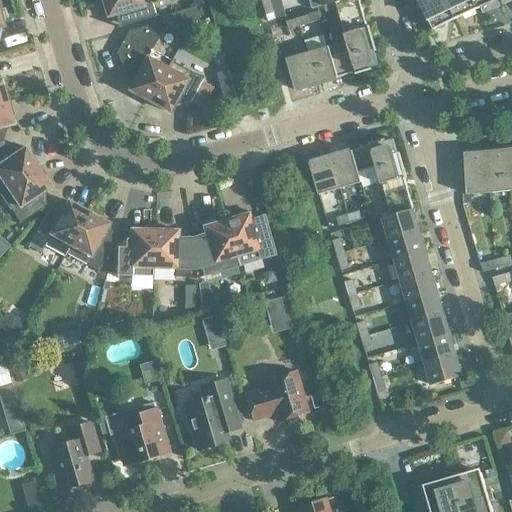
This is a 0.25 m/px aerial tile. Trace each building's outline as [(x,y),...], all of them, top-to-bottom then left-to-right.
[(117,29),(125,26),(153,18),(153,17),(151,17),(148,6),(156,3),(155,0),(101,0),(107,19),(108,18),(115,15),(118,27),(117,27),(117,29)] [(266,16),(274,13),(285,10),(281,0),(265,0),(262,1),(266,16)] [(323,6),(335,3),(335,2),(341,0),(308,0),(312,9),(323,6)] [(341,0),(335,2),(335,3),(349,52),(374,45),(369,26),(367,27),(359,0),(341,0)] [(417,0),(418,2),(433,31),(455,20),(445,0),(417,0)] [(445,0),(455,20),(477,10),(472,0),(445,0)] [(498,0),(472,0),(477,10),(499,0),(498,0)] [(165,32),(182,27),(178,14),(162,18),(165,32)] [(297,19),(299,27),(311,23),(309,15),(297,19)] [(297,19),(286,22),(288,30),(299,27),(297,19)] [(149,102),(171,62),(151,51),(161,34),(158,24),(128,32),(116,55),(117,56),(124,70),(124,72),(125,72),(125,71),(136,77),(129,90),(128,90),(127,91),(149,102)] [(196,62),(212,58),(206,37),(190,41),(196,62)] [(349,52),(332,57),(331,57),(337,79),(355,73),(356,75),(372,71),(371,68),(378,66),(374,52),(376,52),(374,45),(349,52)] [(331,57),(332,57),(329,47),(307,53),(317,85),(337,79),(331,57)] [(317,85),(307,53),(286,60),(295,91),(317,85)] [(171,62),(149,102),(170,114),(171,113),(170,113),(177,99),(187,105),(187,106),(188,107),(204,78),(203,77),(202,79),(171,62)] [(2,141),(0,135),(0,128),(13,125),(13,126),(14,126),(7,102),(0,104),(0,142),(3,142),(3,141),(2,141)] [(358,173),(377,168),(401,160),(399,153),(397,154),(393,140),(386,142),(385,140),(369,144),(369,146),(351,152),(358,173)] [(0,193),(38,168),(24,148),(23,148),(24,149),(11,157),(4,148),(5,147),(5,146),(0,149),(0,193)] [(331,158),(340,189),(361,183),(358,173),(351,152),(331,158)] [(490,193),(511,191),(511,186),(508,153),(487,156),(490,193)] [(490,193),(487,156),(465,157),(467,195),(490,193)] [(331,158),(309,164),(319,196),(340,189),(331,158)] [(377,168),(391,217),(414,211),(404,179),(406,179),(401,160),(377,168)] [(0,193),(0,194),(12,212),(19,223),(18,224),(18,225),(46,206),(45,205),(44,206),(37,196),(50,188),(50,189),(51,188),(38,168),(0,193)] [(64,257),(66,254),(70,246),(88,213),(67,202),(66,203),(67,203),(60,217),(49,211),(50,210),(49,209),(27,249),(28,249),(29,248),(41,254),(45,246),(64,257)] [(391,217),(383,219),(389,240),(420,231),(414,211),(391,217)] [(359,212),(348,216),(350,223),(361,220),(359,212)] [(88,213),(70,246),(66,254),(97,271),(96,273),(97,273),(113,244),(114,239),(108,230),(106,229),(108,226),(109,226),(109,225),(88,213)] [(274,257),(264,225),(263,226),(264,227),(252,230),(248,216),(249,215),(248,214),(225,221),(236,257),(257,251),(260,259),(272,256),(273,257),(274,257)] [(350,223),(348,216),(336,219),(338,227),(350,223)] [(215,264),(236,257),(225,221),(202,228),(202,229),(203,229),(205,235),(191,239),(195,270),(201,268),(204,278),(205,277),(204,276),(217,272),(215,264)] [(153,277),(153,269),(154,231),(130,230),(130,232),(130,247),(118,247),(118,245),(117,245),(116,278),(117,278),(117,276),(153,277)] [(191,239),(177,240),(177,233),(178,233),(178,232),(154,231),(153,269),(175,269),(175,278),(188,278),(188,280),(189,280),(190,270),(195,270),(191,239)] [(420,231),(389,240),(395,261),(426,252),(420,231)] [(332,241),(336,256),(344,253),(340,239),(332,241)] [(426,252),(395,261),(401,282),(432,273),(426,252)] [(344,253),(336,256),(341,270),(348,268),(344,253)] [(495,262),(497,269),(511,265),(509,257),(495,262)] [(483,274),(497,269),(495,262),(480,266),(483,274)] [(432,273),(401,282),(407,303),(438,293),(432,273)] [(505,274),(492,278),(495,286),(507,282),(505,274)] [(344,283),(349,297),(356,295),(352,280),(344,283)] [(438,293),(407,303),(413,323),(444,314),(438,293)] [(349,297),(353,311),(361,309),(356,295),(349,297)] [(0,323),(0,331),(15,340),(24,323),(5,313),(0,323)] [(444,314),(413,323),(419,344),(450,335),(444,314)] [(216,317),(200,321),(209,351),(225,347),(216,317)] [(357,324),(361,338),(369,336),(364,322),(357,324)] [(101,341),(112,337),(108,325),(97,329),(101,341)] [(83,327),(68,331),(73,346),(88,342),(83,327)] [(450,335),(419,344),(425,365),(456,355),(450,335)] [(361,338),(365,353),(373,351),(369,336),(361,338)] [(456,355),(425,365),(431,386),(463,377),(456,355)] [(74,359),(51,365),(57,388),(80,382),(74,359)] [(369,365),(373,380),(381,378),(377,363),(369,365)] [(27,381),(23,367),(13,370),(16,384),(27,381)] [(274,414),(276,423),(307,414),(295,372),(264,381),(267,389),(245,396),(252,421),(267,417),(267,416),(274,414)] [(373,380),(377,394),(385,392),(381,378),(373,380)] [(225,432),(239,428),(226,381),(201,387),(204,400),(184,406),(188,419),(186,423),(189,432),(192,433),(197,450),(228,441),(225,432)] [(156,408),(127,417),(126,413),(105,419),(110,436),(114,435),(124,468),(170,454),(156,408)] [(17,418),(5,422),(8,435),(21,431),(17,418)] [(49,449),(61,490),(91,481),(84,456),(98,452),(89,423),(68,430),(71,442),(49,449)] [(507,432),(495,435),(499,447),(511,443),(507,432)] [(490,487),(486,489),(481,474),(475,471),(452,478),(459,504),(492,494),(490,487)] [(425,506),(426,511),(430,511),(459,504),(452,478),(428,485),(425,490),(429,505),(425,506)] [(459,504),(461,511),(492,511),(490,502),(494,501),(492,494),(459,504)] [(294,511),(328,511),(325,500),(294,509),(294,511)]
